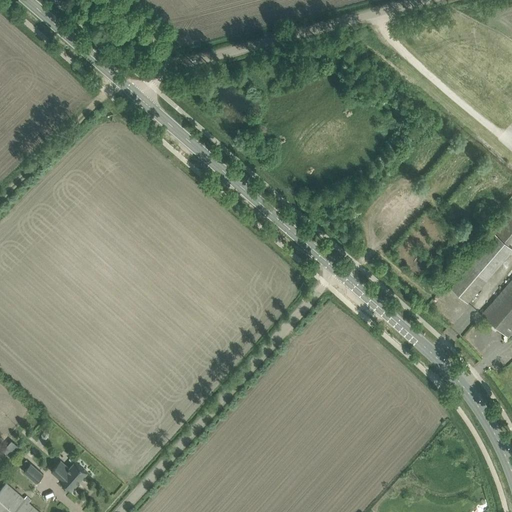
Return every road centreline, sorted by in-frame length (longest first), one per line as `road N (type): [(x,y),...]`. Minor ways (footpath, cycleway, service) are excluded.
road 1 (unclassified): [(121,511),(336,270)]
road 2 (secondary): [(511,474),(461,384),(336,270)]
road 3 (secondary): [(336,270),(138,97)]
road 4 (unclassified): [(172,66),(424,0)]
road 5 (track): [(0,195),(117,79)]
road 6 (secondary): [(138,97),(26,0)]
